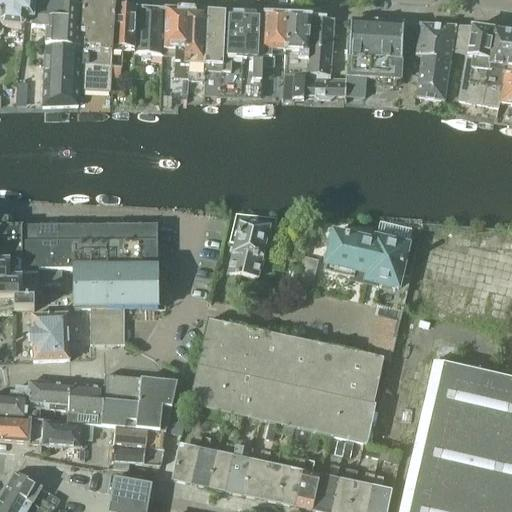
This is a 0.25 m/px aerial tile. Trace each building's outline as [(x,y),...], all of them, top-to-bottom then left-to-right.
[(25,30),(28,2),(10,0),(0,0),(0,39),(2,39),(2,31),(21,33),(25,30)] [(81,30),(82,7),(58,5),(58,4),(34,2),(32,27),(31,27),(31,30),(44,31),(41,110),(78,109),(81,77),(79,69),(80,30),(81,30)] [(113,79),(115,9),(82,7),(81,30),(80,30),(79,69),(81,77),(82,77),(82,93),(111,94),(113,79)] [(135,11),(115,9),(113,79),(121,79),(122,56),(122,52),(134,53),(135,11)] [(135,11),(134,53),(134,57),(163,59),(163,58),(163,46),(164,13),(135,11)] [(186,14),(164,13),(163,46),(163,58),(174,59),(173,82),(181,82),(180,97),(187,97),(188,87),(189,65),(184,65),(184,51),(183,51),(184,44),(186,44),(186,35),(185,35),(186,14)] [(207,16),(186,14),(185,35),(186,35),(186,44),(184,44),(183,51),(184,51),(184,65),(189,65),(188,87),(192,87),(192,94),(197,94),(198,73),(193,73),(193,67),(204,68),(207,16)] [(207,16),(204,68),(203,99),(216,100),(218,76),(222,76),(224,17),(207,16)] [(263,19),(224,17),(222,76),(231,77),(231,63),(252,63),(252,83),(261,83),(261,71),(263,19)] [(286,20),(263,19),(261,71),(273,71),(274,58),(284,58),(286,20)] [(286,20),(284,58),(284,80),(293,80),(304,80),(305,77),(307,77),(308,49),(310,21),(286,20)] [(310,21),(308,49),(331,50),(332,38),(333,24),(333,22),(310,21)] [(345,83),(344,102),(344,104),(374,105),(375,81),(400,82),(403,26),(350,24),(347,80),(345,80),(345,83)] [(452,56),(455,29),(418,27),(414,58),(421,58),(414,100),(444,105),(452,56)] [(455,29),(452,56),(465,59),(470,30),(455,29)] [(470,30),(465,59),(457,104),(482,109),(483,110),(496,113),(502,75),(504,70),(488,67),(493,33),(470,30)] [(504,70),(509,35),(493,33),(488,67),(504,70)] [(308,49),(307,77),(330,78),(331,50),(308,49)] [(141,69),(133,68),(132,83),(141,83),(141,69)] [(511,71),(504,70),(502,75),(496,113),(511,114),(511,71)] [(304,80),(303,100),(314,100),(318,101),(330,101),(335,101),(344,102),(345,83),(330,82),(330,78),(307,77),(305,77),(304,80)] [(304,80),(293,80),(293,87),(282,87),(281,99),(292,99),(292,101),(303,102),(303,100),(304,80)] [(27,87),(17,86),(16,96),(22,97),(27,93),(27,87)] [(234,249),(227,277),(257,280),(269,231),(270,231),(270,239),(274,240),(275,224),(235,219),(229,248),(234,249)] [(23,282),(23,229),(4,229),(4,221),(0,220),(0,303),(8,304),(8,314),(15,314),(34,314),(34,304),(37,304),(37,282),(23,282)] [(157,228),(23,229),(23,282),(37,282),(37,276),(39,276),(39,287),(62,287),(62,273),(73,273),(73,290),(73,312),(90,312),(90,348),(91,348),(124,348),(124,312),(158,312),(157,276),(157,228)] [(368,276),(375,244),(333,234),(331,240),(328,243),(326,250),(328,254),(324,273),(347,279),(349,272),(368,276)] [(375,244),(368,276),(366,283),(404,292),(415,246),(377,237),(375,244)] [(296,288),(311,292),(318,262),(303,259),(296,288)] [(33,365),(69,363),(69,351),(77,350),(76,340),(68,341),(67,317),(31,318),(32,335),(31,335),(33,365)] [(371,332),(396,337),(399,324),(375,318),(371,332)] [(366,448),(375,408),(373,407),(378,385),(383,362),(365,358),(208,324),(195,385),(194,386),(192,399),(190,408),(206,412),(224,416),(241,420),(267,426),(275,428),(278,428),(280,429),(292,431),(310,436),(317,438),(337,442),(345,444),(350,445),(362,447),(366,448)] [(396,337),(371,332),(365,358),(383,362),(390,363),(396,337)] [(399,511),(511,511),(511,383),(433,365),(399,511)] [(0,419),(39,423),(40,412),(67,414),(66,425),(82,427),(93,428),(102,429),(115,430),(115,431),(160,434),(163,435),(166,436),(169,425),(177,386),(167,385),(104,378),(103,390),(71,387),(37,385),(28,385),(28,390),(16,389),(15,394),(11,394),(10,399),(6,398),(0,397),(0,419)] [(185,385),(181,407),(189,408),(194,387),(185,385)] [(222,428),(224,416),(206,412),(204,424),(222,428)] [(224,416),(222,428),(238,431),(241,420),(224,416)] [(0,444),(16,445),(40,447),(42,423),(39,423),(0,419),(0,444)] [(42,423),(40,447),(80,451),(81,443),(82,427),(66,425),(42,423)] [(169,425),(166,436),(182,440),(185,428),(177,427),(171,425),(169,425)] [(272,443),(275,428),(267,426),(263,441),(272,443)] [(280,429),(279,436),(286,438),(286,439),(291,440),(292,431),(280,429)] [(115,431),(113,449),(145,451),(161,452),(163,435),(160,434),(115,431)] [(306,449),(310,436),(292,431),(290,443),(290,445),(306,449)] [(313,454),(317,438),(310,436),(306,449),(306,452),(313,454)] [(191,487),(201,440),(191,438),(189,451),(180,449),(172,483),(191,487)] [(211,442),(201,440),(191,487),(208,491),(215,456),(208,454),(211,442)] [(341,460),(345,444),(337,442),(334,458),(341,460)] [(347,461),(350,445),(345,444),(341,460),(347,461)] [(215,456),(208,491),(225,495),(235,448),(226,446),(224,457),(215,456)] [(242,499),(250,463),(244,462),(245,454),(244,454),(245,450),(235,448),(225,495),(242,499)] [(113,449),(112,466),(113,466),(129,467),(161,470),(165,453),(161,452),(145,451),(113,449)] [(378,462),(380,453),(366,450),(365,459),(378,462)] [(250,463),(242,499),(260,503),(271,455),(261,453),(258,465),(250,463)] [(380,453),(378,462),(398,467),(400,458),(380,453)] [(271,455),(260,503),(277,506),(285,471),(278,469),(280,457),(271,455)] [(285,471),(277,506),(294,510),(305,463),(295,461),(293,472),(285,471)] [(315,465),(305,463),(294,510),(303,511),(312,511),(320,478),(312,477),(315,465)] [(320,478),(312,511),(330,511),(340,470),(330,468),(327,480),(320,478)] [(340,470),(330,511),(348,511),(354,486),(347,484),(349,472),(340,470)] [(49,496),(44,504),(37,499),(41,491),(14,475),(4,491),(40,511),(54,511),(60,503),(49,496)] [(362,487),(354,486),(348,511),(366,511),(374,478),(365,476),(362,487)] [(374,478),(366,511),(385,511),(390,494),(381,492),(384,480),(374,478)] [(107,511),(147,511),(152,488),(114,481),(107,511)] [(40,511),(4,491),(0,498),(0,507),(8,511),(40,511)]
